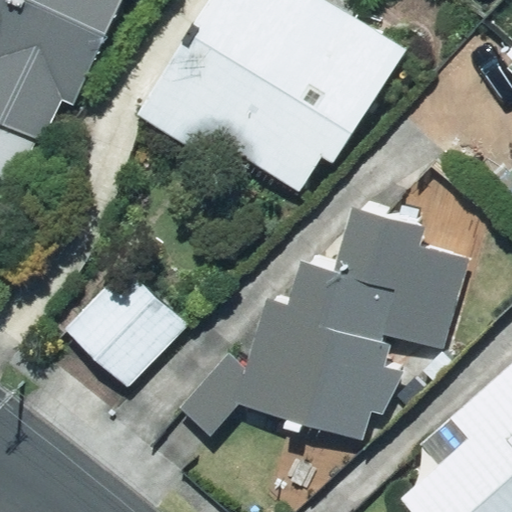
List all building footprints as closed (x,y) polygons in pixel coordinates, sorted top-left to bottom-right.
[(0,165),(27,181),(133,0),(0,0),(10,6),(0,22),(0,45),(5,48),(0,57),(0,165)] [(440,33),(391,0),(222,0),(156,98),(230,147),(242,129),(319,181),(345,143),(359,152),(440,33)] [(454,221),(372,194),(358,248),(327,244),(310,257),(335,291),(319,303),(301,279),(280,295),(300,320),(287,330),(279,327),(268,362),(244,340),(197,392),(234,426),(266,391),(381,429),(391,399),(403,403),(418,355),(403,350),(411,326),(456,340),(497,214),(460,202),(454,221)] [(211,316),(152,248),(83,308),(143,376),(211,316)] [(511,511),(511,347),(392,450),(444,511),(511,511)]
